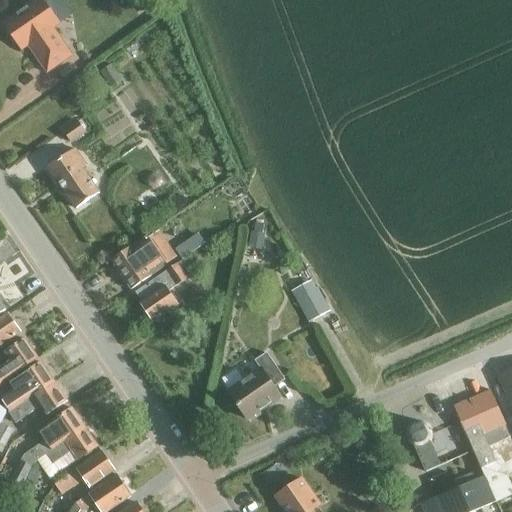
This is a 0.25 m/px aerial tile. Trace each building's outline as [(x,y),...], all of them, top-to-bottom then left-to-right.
[(59,25),(42,0),(37,0),(4,23),(22,50),(28,46),(47,74),(72,56),(53,29),(59,25)] [(146,17),(162,10),(157,0),(143,0),(140,2),(146,17)] [(128,54),(138,49),(134,42),(125,48),(128,54)] [(100,72),(110,88),(122,81),(111,65),(100,72)] [(71,145),(86,134),(77,121),(61,132),(71,145)] [(77,146),(47,166),(75,206),(100,189),(83,165),(88,162),(77,146)] [(148,178),(147,182),(148,186),(151,188),(155,190),(159,188),(162,186),(163,182),(162,178),(159,175),(155,174),(151,175),(148,178)] [(263,251),(265,235),(252,233),(249,248),(263,251)] [(152,274),(166,264),(147,236),(112,261),(131,289),(152,274)] [(186,256),(198,248),(194,242),(177,253),(182,260),(186,256)] [(186,257),(199,249),(198,248),(186,256),(182,260),(135,292),(142,302),(140,303),(152,321),(179,302),(171,290),(176,286),(177,287),(197,273),(186,257)] [(310,281),(291,291),(308,322),(329,310),(316,288),(314,289),(310,281)] [(0,343),(21,329),(9,312),(0,317),(0,343)] [(12,358),(0,366),(0,382),(39,356),(26,337),(6,350),(12,358)] [(222,380),(230,391),(228,392),(248,420),(280,398),(274,388),(285,380),(267,354),(255,361),(261,369),(243,382),(235,371),(222,380)] [(9,410),(10,411),(55,379),(42,360),(7,383),(10,389),(3,395),(11,407),(8,410),(9,410)] [(511,369),(496,376),(511,411),(511,369)] [(55,380),(10,411),(16,420),(42,403),(48,412),(68,399),(55,380)] [(435,498),(421,504),(424,511),(473,511),(511,495),(511,487),(507,477),(511,474),(511,444),(509,438),(489,447),(483,435),(506,425),(490,391),(451,408),(470,453),(478,470),(470,474),(474,484),(460,490),(448,462),(440,466),(424,472),(435,498)] [(43,455),(86,425),(72,405),(40,427),(46,437),(30,448),(31,450),(24,456),(7,488),(19,494),(32,467),(45,457),(43,455)] [(405,434),(405,436),(405,437),(405,438),(406,440),(407,441),(407,442),(408,443),(408,444),(409,444),(410,445),(411,446),(412,447),(413,447),(424,472),(440,466),(430,442),(431,441),(431,439),(432,438),(432,437),(432,435),(432,434),(432,432),(432,431),(431,429),(431,428),(430,427),(429,426),(428,425),(427,424),(426,423),(425,423),(423,422),(422,422),(421,421),(420,421),(419,421),(417,421),(416,421),(415,422),(414,422),(413,422),(412,423),(411,423),(410,424),(409,425),(408,426),(408,427),(407,428),(406,429),(406,430),(406,431),(405,432),(405,434)] [(0,453),(2,454),(14,431),(2,424),(0,427),(0,453)] [(60,469),(78,456),(78,457),(98,444),(86,425),(43,455),(45,457),(45,458),(49,455),(53,461),(54,460),(60,469)] [(213,449),(206,438),(196,444),(203,455),(213,449)] [(463,444),(452,449),(456,459),(467,454),(463,444)] [(62,497),(87,479),(90,484),(115,467),(103,450),(53,484),(62,497)] [(84,511),(93,507),(91,504),(97,500),(104,511),(132,492),(117,471),(72,503),(74,506),(69,511),(84,511)] [(314,511),(313,510),(319,506),(301,478),(274,496),(285,511),(314,511)] [(145,511),(137,500),(119,511),(145,511)]
